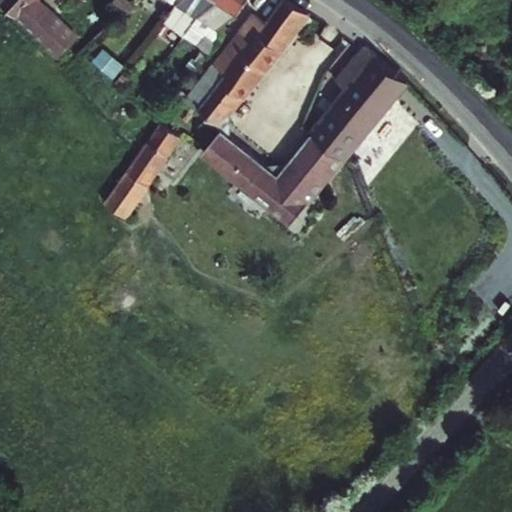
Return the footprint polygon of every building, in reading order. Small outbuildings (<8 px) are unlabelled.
[(75,38),(41,8),(46,0),(8,0),(3,6),(61,55),(75,38)] [(116,0),(115,2),(125,13),(132,7),(125,0),(116,0)] [(154,0),(169,16),(179,3),(182,0),(154,0)] [(182,0),(179,3),(169,16),(165,21),(185,39),(188,35),(195,24),(217,4),(219,0),(182,0)] [(247,0),(219,0),(217,4),(195,24),(188,35),(211,55),(220,46),(222,28),(239,15),(247,0)] [(321,8),(310,0),(287,0),(267,23),(254,14),(190,100),(221,126),(310,21),(321,8)] [(278,176),(226,132),(208,154),(293,226),(408,86),(365,51),(335,84),(347,94),(278,176)] [(180,140),(164,126),(162,128),(123,175),(144,190),(160,167),(180,140)] [(144,190),(123,175),(105,203),(128,217),(144,190)]
